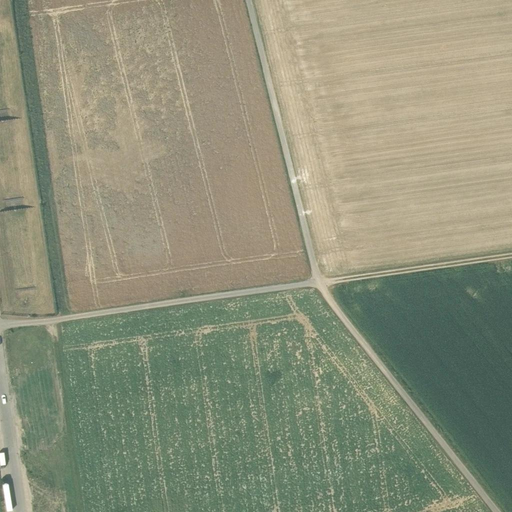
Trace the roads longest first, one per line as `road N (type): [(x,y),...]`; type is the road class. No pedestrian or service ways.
road 1 (track): [(248,0),(317,282),(497,511)]
road 2 (track): [(0,328),(317,282)]
road 3 (track): [(511,255),(317,282)]
road 4 (track): [(80,511),(54,321)]
road 5 (unclassified): [(0,380),(17,511)]
